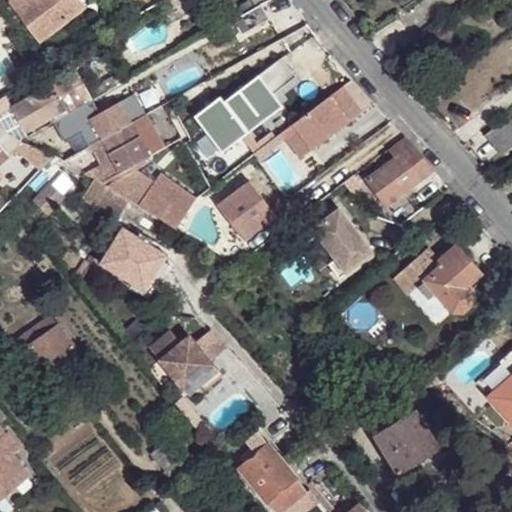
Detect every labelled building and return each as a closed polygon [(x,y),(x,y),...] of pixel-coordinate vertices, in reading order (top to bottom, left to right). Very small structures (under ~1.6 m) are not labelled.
[(12,0),(42,40),(86,7),(81,0),(12,0)] [(258,7),(230,22),(238,37),(265,22),(258,7)] [(263,122),(254,110),(297,80),(282,58),(196,118),(219,152),(263,122)] [(70,69),(0,111),(0,129),(17,137),(20,136),(28,132),(26,128),(51,115),(53,119),(58,116),(65,111),(89,98),(79,83),(73,87),(69,81),(75,77),(70,69)] [(329,97),(294,124),(313,149),(372,105),(353,79),(329,97)] [(53,119),(65,141),(82,132),(89,144),(92,142),(145,113),(146,112),(136,92),(101,111),(92,96),(89,98),(65,111),(58,116),(53,119)] [(92,177),(100,182),(163,146),(145,113),(92,142),(95,148),(105,144),(116,164),(92,177)] [(511,121),(507,115),(485,133),(501,155),(511,146),(511,121)] [(282,133),(267,143),(271,149),(286,138),(301,158),(313,149),(294,124),(282,133)] [(432,170),(405,138),(391,149),(396,156),(368,178),(388,204),(432,170)] [(267,143),(254,153),(260,161),(273,152),(271,149),(267,143)] [(0,182),(0,181),(0,166),(8,159),(0,149),(0,182)] [(129,199),(175,228),(194,198),(143,164),(106,185),(129,199)] [(100,182),(92,177),(83,195),(119,215),(129,199),(106,185),(100,182)] [(250,179),(217,204),(244,240),(277,216),(250,179)] [(49,181),(32,199),(46,213),(64,195),(49,181)] [(338,207),(311,227),(334,257),(327,262),(337,276),(371,251),(338,207)] [(121,225),(99,262),(142,289),(165,253),(121,225)] [(426,277),(435,288),(441,295),(453,307),(463,309),(471,301),(472,294),(469,291),(464,285),(470,281),(481,270),(457,242),(438,258),(442,262),(426,277)] [(426,245),(393,276),(408,293),(426,277),(442,262),(438,258),(426,245)] [(239,266),(246,274),(258,264),(252,256),(239,266)] [(441,295),(435,288),(430,292),(437,299),(441,295)] [(25,352),(44,377),(77,352),(50,315),(13,341),(11,339),(6,342),(0,334),(0,363),(1,365),(20,351),(22,354),(25,352)] [(181,345),(171,332),(150,349),(184,390),(214,367),(211,363),(195,343),(190,337),(181,345)] [(206,334),(195,343),(211,363),(223,353),(206,334)] [(21,394),(44,377),(25,352),(22,354),(20,351),(1,365),(21,394)] [(374,365),(370,373),(399,392),(403,383),(374,365)] [(219,372),(214,367),(184,390),(188,396),(219,372)] [(511,373),(488,394),(499,406),(507,416),(511,421),(511,373)] [(363,420),(372,434),(406,413),(410,410),(402,396),(363,420)] [(507,416),(499,406),(493,410),(502,420),(507,416)] [(0,411),(0,467),(15,456),(22,449),(0,423),(0,421),(5,417),(0,411)] [(406,413),(372,434),(393,471),(433,446),(421,427),(418,430),(406,413)] [(177,483),(200,466),(172,432),(149,451),(177,483)] [(254,444),(258,450),(266,444),(256,433),(246,441),(249,448),(254,444)] [(266,444),(258,450),(239,465),(266,498),(293,477),(266,444)] [(0,502),(32,475),(15,456),(0,467),(0,502)]
